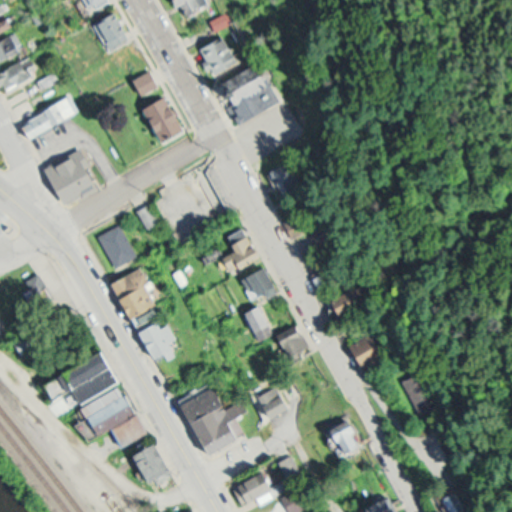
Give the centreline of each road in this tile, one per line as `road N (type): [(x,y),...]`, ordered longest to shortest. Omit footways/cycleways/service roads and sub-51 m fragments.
road 1 (residential): [(435,511),(350,379),(141,0)]
road 2 (primary): [(217,511),(49,230)]
road 3 (residential): [(219,132),(0,258)]
road 4 (residential): [(292,433),(153,505)]
